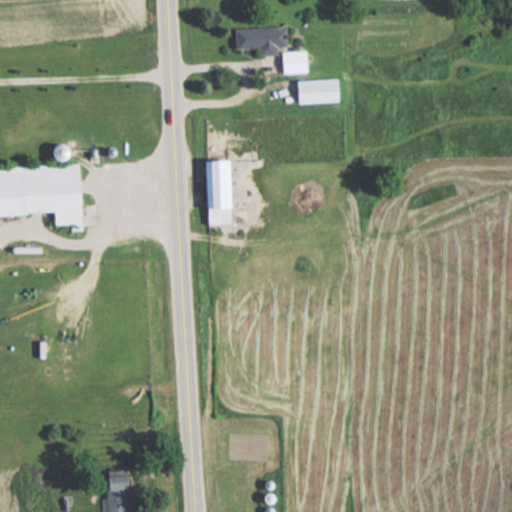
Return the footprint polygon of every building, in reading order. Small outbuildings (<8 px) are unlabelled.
[(230,28),(231,48),(254,48),(254,54),(277,53),(277,73),(302,71),(302,49),(284,49),(283,26),(230,28)] [(291,78),(291,101),(334,100),(334,78),(291,78)] [(199,158),(200,223),(224,223),(223,158),(199,158)] [(0,164),(0,214),(49,213),(49,224),(69,224),(69,229),(78,229),(76,163),(0,164)] [(126,511),(123,469),(98,471),(101,511),(126,511)]
